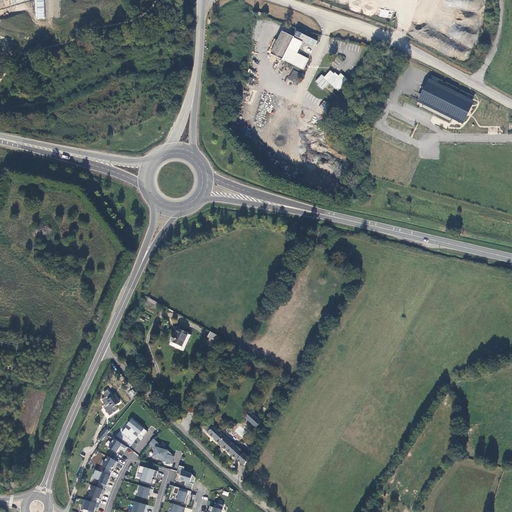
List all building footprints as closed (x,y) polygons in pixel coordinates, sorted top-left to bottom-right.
[(35,0),(36,18),(45,18),(44,0),(35,0)] [(270,53),(302,68),(307,58),(287,48),(293,36),(281,31),(270,53)] [(339,91),(349,79),(343,74),(340,77),(331,70),(326,76),(323,74),(317,81),(319,83),(317,85),(322,89),(328,82),(339,91)] [(298,76),(291,73),(288,78),(296,81),(298,76)] [(476,100),(431,78),(418,103),(463,125),(476,100)] [(324,101),(319,107),(325,111),(329,105),(324,101)] [(156,309),(159,303),(150,298),(147,304),(156,309)] [(182,346),(189,334),(179,329),(176,335),(175,334),(172,341),(180,345),(182,346)] [(55,344),(0,331),(0,429),(2,421),(3,421),(0,435),(0,451),(10,454),(25,388),(4,383),(0,402),(0,396),(3,383),(0,382),(0,373),(46,384),(49,367),(0,355),(0,349),(51,361),(55,344)] [(209,337),(219,342),(221,337),(211,332),(209,337)] [(191,336),(189,334),(182,346),(180,345),(179,348),(184,350),(191,336)] [(108,390),(104,392),(107,396),(102,400),(106,406),(104,407),(110,416),(118,410),(115,406),(120,402),(115,395),(113,396),(108,390)] [(251,411),(245,418),(256,428),(261,422),(254,415),(255,414),(251,411)] [(132,419),(127,425),(131,428),(128,431),(125,428),(121,433),(132,442),(137,437),(133,434),(135,431),(142,437),(147,431),(132,419)] [(207,432),(244,466),(249,459),(230,442),(213,427),(208,432),(207,432)] [(109,431),(106,428),(98,438),(102,441),(109,431)] [(114,439),(109,447),(117,452),(120,448),(125,451),(127,447),(114,439)] [(155,450),(153,456),(159,458),(159,459),(172,463),(174,456),(173,456),(173,455),(164,446),(163,447),(154,439),(150,444),(155,450)] [(107,456),(102,465),(106,468),(111,471),(114,466),(116,466),(118,462),(107,456)] [(154,479),(152,479),(153,476),(156,477),(158,471),(140,465),(138,472),(143,474),(141,480),(152,484),(154,479)] [(191,473),(183,471),(184,467),(179,465),(177,473),(182,474),(180,480),(185,482),(184,486),(192,489),(193,484),(192,483),(193,480),(194,481),(195,477),(191,473)] [(113,471),(111,471),(106,468),(103,473),(110,476),(113,471)] [(104,490),(110,476),(103,473),(95,470),(92,477),(99,480),(99,482),(97,487),(104,490)] [(93,485),(90,496),(92,497),(91,500),(99,503),(100,499),(99,499),(101,493),(103,494),(105,490),(104,490),(97,487),(93,485)] [(152,489),(138,485),(136,491),(138,491),(136,497),(147,500),(149,493),(151,494),(152,489)] [(172,494),(175,495),(174,499),(187,503),(191,491),(174,486),(172,494)] [(81,508),(89,510),(88,511),(91,511),(93,511),(95,507),(98,507),(99,503),(91,500),(84,499),(81,508)] [(143,511),(144,511),(145,511),(147,505),(136,501),(132,511),(143,511)] [(185,508),(171,503),(169,507),(173,508),(171,511),(181,511),(182,511),(184,511),(185,508)] [(221,511),(223,505),(215,503),(214,507),(211,506),(209,511),(207,511),(206,511),(221,511)]
